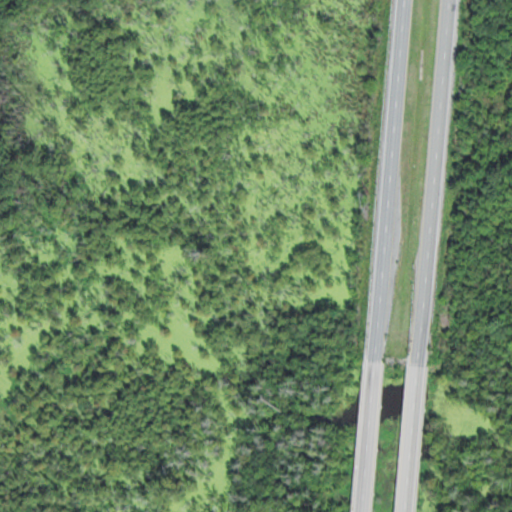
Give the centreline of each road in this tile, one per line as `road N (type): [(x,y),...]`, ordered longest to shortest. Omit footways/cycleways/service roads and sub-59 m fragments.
road 1 (trunk): [(420,364),(453,0)]
road 2 (trunk): [(407,0),(377,361)]
road 3 (trunk): [(377,361),(364,511)]
road 4 (trunk): [(407,511),(420,364)]
